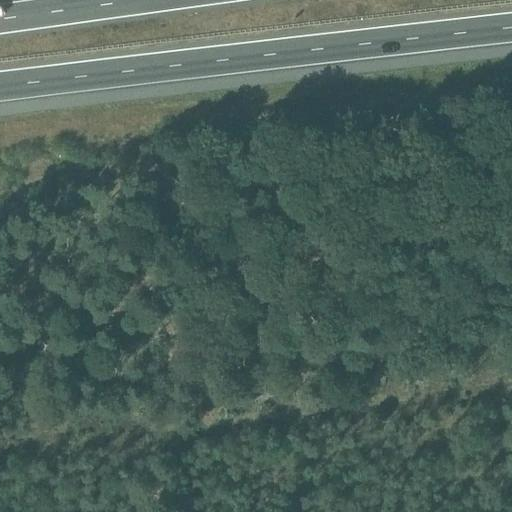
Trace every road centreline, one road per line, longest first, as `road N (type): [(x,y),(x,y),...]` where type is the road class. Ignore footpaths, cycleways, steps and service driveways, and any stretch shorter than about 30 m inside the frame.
road 1 (motorway): [(0,87),(511,29)]
road 2 (motorway): [(150,0),(0,21)]
